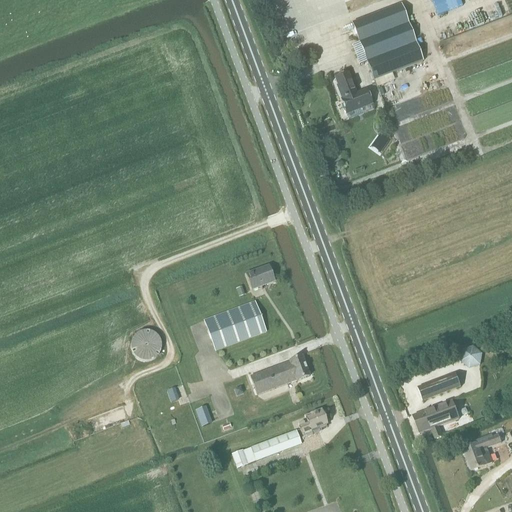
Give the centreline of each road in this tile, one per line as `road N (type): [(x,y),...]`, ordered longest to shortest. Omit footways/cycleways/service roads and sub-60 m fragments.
road 1 (unclassified): [(214,0),(406,511)]
road 2 (primary): [(422,511),(233,0)]
road 3 (track): [(0,451),(182,380),(226,377)]
